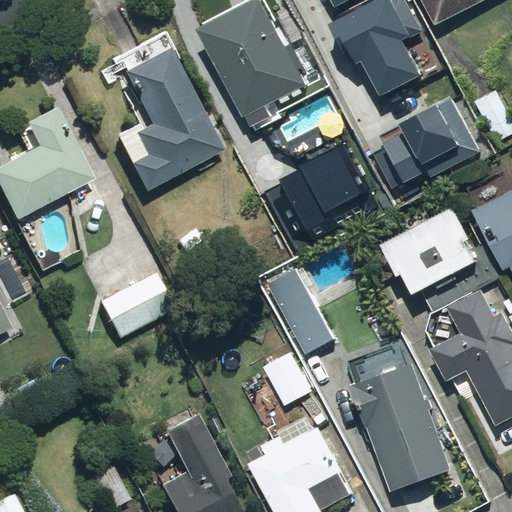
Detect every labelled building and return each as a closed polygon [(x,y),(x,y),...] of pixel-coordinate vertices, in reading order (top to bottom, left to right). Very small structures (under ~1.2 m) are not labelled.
[(312,79),(270,0),(253,0),(205,25),(268,144),(305,125),(288,92),(312,79)] [(359,60),(380,98),(423,75),(406,42),(423,33),(404,0),(390,0),(388,1),(387,0),(379,0),(329,27),(350,65),(359,60)] [(430,0),(441,22),(485,0),(430,0)] [(152,150),(135,159),(150,187),(226,146),(171,44),(125,69),(153,121),(139,128),(152,150)] [(511,119),(497,90),(478,100),(500,143),(511,136),(511,119)] [(373,154),(391,191),(425,174),(429,181),(485,153),(455,94),(396,124),(402,135),(384,144),(386,148),(373,154)] [(41,144),(0,164),(0,176),(17,211),(95,171),(61,104),(29,120),(41,144)] [(266,194),(297,253),(381,209),(345,142),(277,178),(282,186),(266,194)] [(511,190),(479,207),(509,266),(511,263),(511,190)] [(483,260),(472,239),(477,236),(460,204),(389,242),(405,272),(410,270),(422,292),(483,260)] [(0,222),(0,329),(13,323),(0,297),(0,222)] [(100,298),(120,339),(175,312),(155,271),(100,298)] [(303,271),(276,286),(315,353),(341,338),(303,271)] [(511,318),(507,308),(500,312),(487,288),(453,306),(467,331),(436,347),(453,379),(472,368),(501,422),(511,416),(511,318)] [(315,394),(295,354),(268,368),(288,408),(315,394)] [(456,467),(417,358),(355,380),(394,489),(456,467)] [(243,503),(224,467),(228,465),(202,413),(170,430),(189,468),(164,481),(179,511),(243,511),(240,505),(243,503)] [(345,467),(323,425),(254,461),(280,511),(326,511),(312,484),(345,467)] [(0,511),(23,511),(14,494),(0,501),(0,511)]
